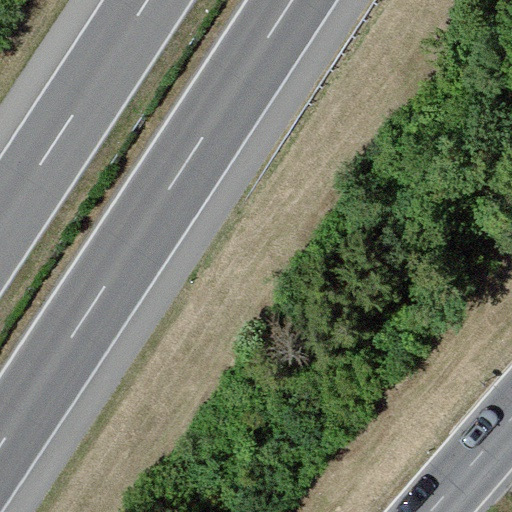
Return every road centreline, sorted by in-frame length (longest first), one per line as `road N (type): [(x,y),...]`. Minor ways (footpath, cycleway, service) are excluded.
road 1 (motorway): [(0,447),(293,0)]
road 2 (motorway): [(148,0),(0,227)]
road 3 (motorway): [(430,511),(511,418)]
